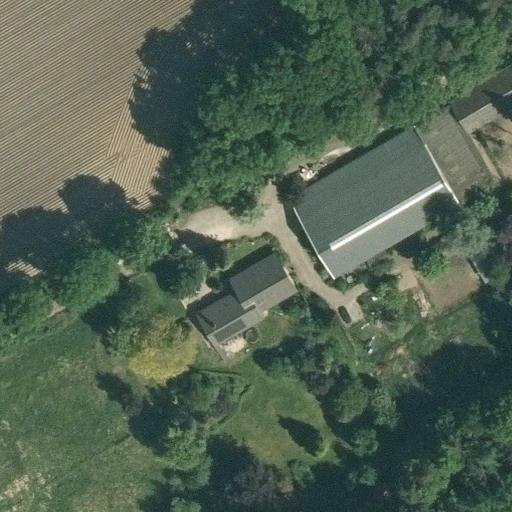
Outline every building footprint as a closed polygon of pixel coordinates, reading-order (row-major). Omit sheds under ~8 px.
[(289,196),(334,273),(458,201),(495,179),(469,132),(511,107),(511,61),(487,77),(448,101),(449,103),(289,196)] [(415,78),(419,85),(441,73),(438,66),(415,78)] [(111,251),(118,263),(143,248),(136,237),(135,238),(129,229),(109,241),(114,249),(111,251)] [(236,289),(226,296),(197,312),(215,342),(253,320),(250,314),(253,312),(296,287),(275,251),(229,277),(236,289)] [(385,276),(403,264),(394,251),(376,263),(385,276)]
